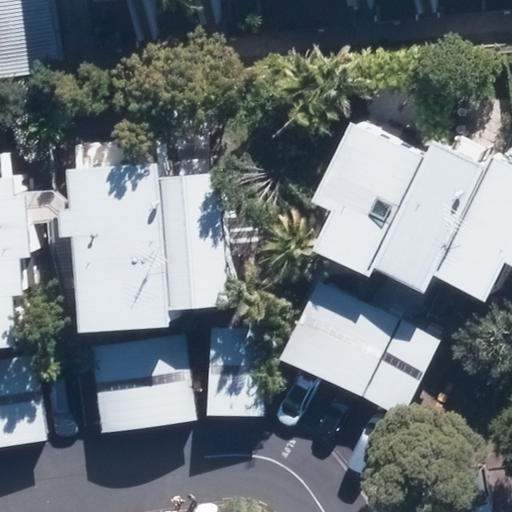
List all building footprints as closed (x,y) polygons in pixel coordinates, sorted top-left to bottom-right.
[(65,0),(0,0),(0,76),(71,71),(65,0)] [(449,144),(376,108),(335,191),(357,202),(339,239),(389,264),(394,255),(449,144)] [(511,154),(511,147),(460,122),(449,144),(394,255),(449,282),(459,262),(511,154)] [(96,132),(99,199),(82,200),(84,229),(100,228),(105,321),(197,316),(196,298),(253,295),(246,151),(179,154),(178,129),(96,132)] [(21,147),(0,148),(0,343),(41,342),(39,289),(50,288),(48,249),(57,248),(54,184),(38,185),(37,166),(22,167),(21,147)] [(511,154),(459,262),(511,288),(511,154)] [(373,392),(416,305),(339,268),(296,355),(373,392)] [(416,305),(373,392),(417,414),(459,327),(416,305)] [(203,327),(105,338),(115,426),(213,416),(203,327)] [(281,334),(229,332),(226,408),(278,410),(281,334)] [(54,348),(0,353),(0,436),(62,431),(54,348)]
